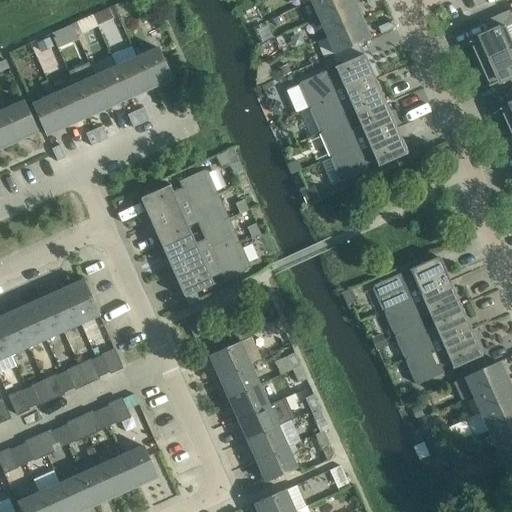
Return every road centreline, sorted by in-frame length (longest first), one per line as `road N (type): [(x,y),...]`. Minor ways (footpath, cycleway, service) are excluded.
road 1 (residential): [(210,499),(213,468),(104,230),(0,276)]
road 2 (residential): [(426,0),(417,29),(511,280)]
